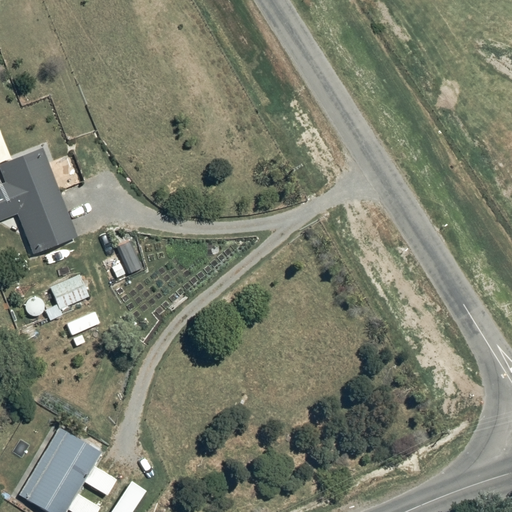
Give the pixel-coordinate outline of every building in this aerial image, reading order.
[(0,184),(0,219),(15,214),(30,253),(73,238),(56,193),(81,185),(70,154),(45,163),(39,146),(0,160),(0,172),(4,183),(0,184)] [(131,241),(117,247),(127,272),(141,266),(131,241)] [(69,272),(64,259),(41,268),(47,281),(69,272)] [(88,297),(79,275),(49,287),(57,309),(88,297)] [(56,428),(18,496),(46,511),(64,511),(65,510),(68,511),(97,511),(100,508),(74,494),(81,482),(106,496),(115,480),(92,467),(100,452),(56,428)]
